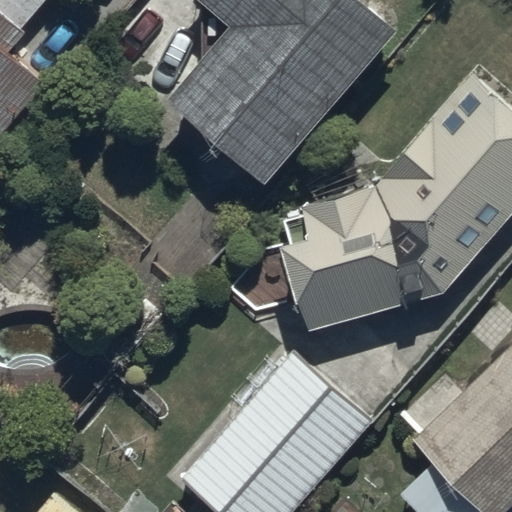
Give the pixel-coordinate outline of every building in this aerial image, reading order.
[(0,0),(0,141),(49,82),(10,50),(50,0),(0,0)] [(195,0),(228,27),(163,104),(262,188),(397,31),(361,0),(195,0)] [(511,213),(511,105),(469,67),(374,186),(301,205),(303,215),(282,220),(288,245),(280,247),(302,330),(443,293),(511,213)] [(511,345),(460,397),(439,376),(397,418),(415,436),(412,439),(432,460),(397,494),(415,511),(506,511),(511,506),(511,345)] [(221,511),(294,511),(375,419),(296,351),(184,480),(221,511)]
